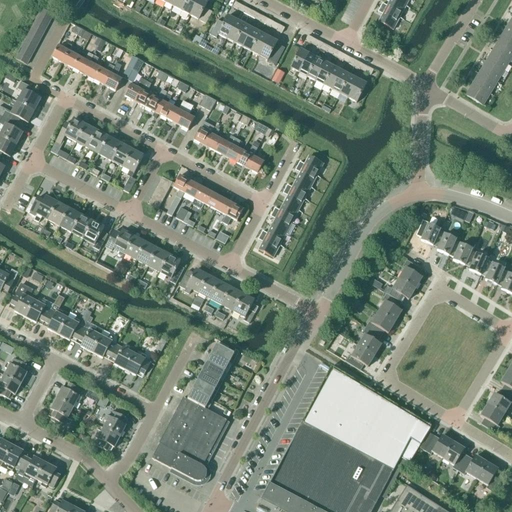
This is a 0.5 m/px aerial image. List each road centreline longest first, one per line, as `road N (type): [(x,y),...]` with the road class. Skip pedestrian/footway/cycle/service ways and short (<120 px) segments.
road 1 (unclassified): [(318,314),(207,511)]
road 2 (residential): [(454,424),(380,380),(435,289)]
road 3 (unclassified): [(424,187),(384,207),(366,227),(318,314)]
